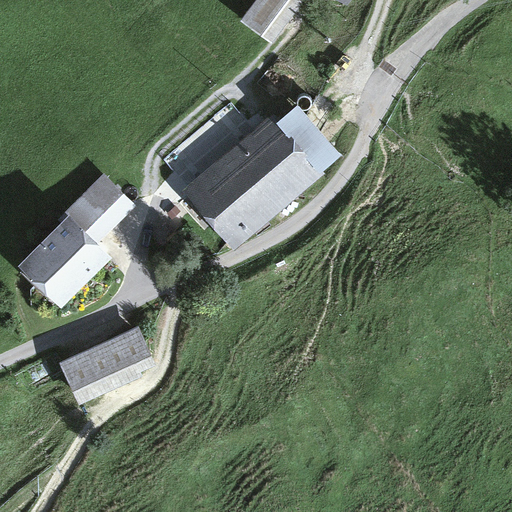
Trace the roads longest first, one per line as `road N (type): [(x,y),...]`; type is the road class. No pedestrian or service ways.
road 1 (track): [(0,357),(300,221),(353,162),(394,71),(478,0)]
road 2 (track): [(28,511),(84,422),(159,366),(164,311),(186,270)]
